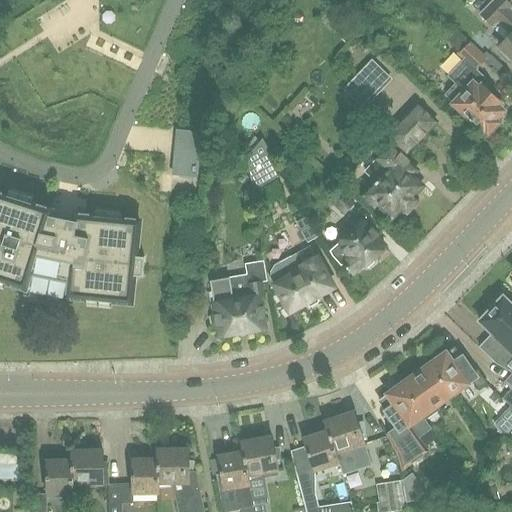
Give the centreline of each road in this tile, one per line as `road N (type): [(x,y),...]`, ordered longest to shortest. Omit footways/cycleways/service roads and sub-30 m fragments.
road 1 (tertiary): [(0,391),(190,392),(262,382),(310,365),(385,321),(511,192)]
road 2 (residential): [(0,162),(28,177),(58,180),(103,169),(175,0)]
